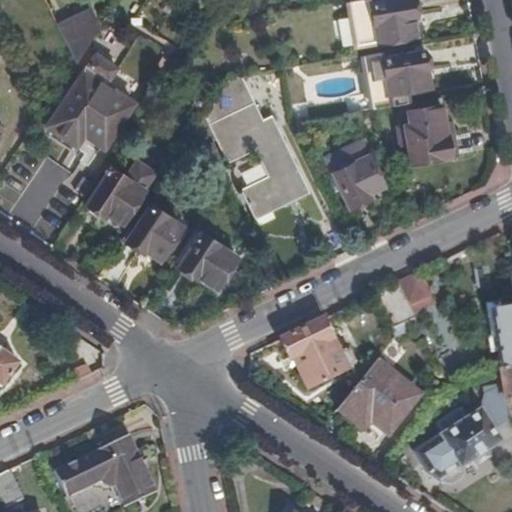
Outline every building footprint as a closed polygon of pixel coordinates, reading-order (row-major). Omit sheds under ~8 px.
[(372,1),(351,4),(358,47),(416,37),(413,21),(416,20),(416,19),(420,14),(418,3),(414,0),(413,0),(412,0),(402,0),(373,6),(372,1)] [(58,28),(76,65),(101,29),(92,13),(58,28)] [(0,61),(8,58),(0,40),(0,61)] [(383,55),(364,58),(374,112),(392,108),(390,96),(429,89),(427,72),(430,68),(428,57),(423,55),(423,53),(384,60),(383,55)] [(95,58),(49,129),(77,147),(81,142),(98,154),(103,148),(104,149),(133,106),(106,87),(116,71),(95,58)] [(243,79),(231,81),(205,119),(228,166),(256,153),(268,179),(241,193),(258,225),(272,219),(270,215),(289,206),(284,196),(305,185),(273,119),(265,123),(243,79)] [(443,109),(408,114),(410,128),(405,129),(411,166),(451,159),(451,158),(455,157),(457,151),(452,125),(445,126),(443,109)] [(360,144),(327,161),(350,209),(370,200),(368,196),(381,188),(360,144)] [(111,171),(88,206),(90,207),(89,208),(89,214),(98,220),(103,219),(105,217),(120,227),(154,176),(137,165),(126,182),(111,171)] [(284,196),(289,206),(310,196),(305,185),(284,196)] [(151,208),(128,242),(130,246),(133,250),(139,253),(148,252),(160,260),(182,228),(151,208)] [(201,236),(179,268),(180,270),(179,274),(191,282),(193,282),(195,279),(197,280),(198,280),(215,291),(236,259),(201,236)] [(419,276),(398,286),(409,309),(430,299),(419,276)] [(398,286),(374,298),(391,333),(415,321),(409,309),(398,286)] [(322,322),(281,343),(290,361),(293,360),(308,390),(346,372),(345,370),(354,366),(344,346),(335,350),(322,322)] [(511,324),(494,328),(502,373),(511,371),(511,324)] [(18,363),(0,350),(0,388),(1,389),(18,363)] [(376,364),(337,413),(363,433),(370,425),(387,439),(416,400),(400,387),(402,384),(376,364)] [(510,423),(511,423),(511,371),(502,373),(510,423)] [(480,413),(440,439),(461,471),(501,445),(480,413)] [(96,453),(63,469),(83,511),(103,511),(121,504),(124,509),(153,493),(126,436),(96,451),(96,453)] [(83,511),(63,469),(53,474),(71,511),(83,511)] [(5,473),(0,475),(0,502),(3,509),(18,501),(5,473)]
